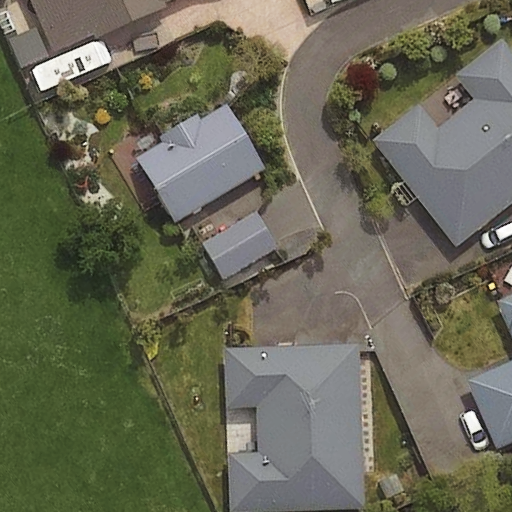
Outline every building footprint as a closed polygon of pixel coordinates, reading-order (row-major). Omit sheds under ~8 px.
[(25,0),(50,52),(165,0),(25,0)] [(45,59),(32,28),(2,40),(16,72),(45,59)] [(511,197),(511,60),(495,40),(449,76),(468,100),(431,129),(413,105),(368,141),(451,245),(511,197)] [(261,171),(221,104),(195,120),(192,115),(157,136),(160,141),(130,159),(169,225),(261,171)] [(272,244),(247,205),(195,238),(221,277),(272,244)] [(511,292),(491,302),(511,347),(511,358),(463,381),(494,449),(511,440),(511,292)] [(354,343),(219,348),(221,407),(251,406),(253,453),(224,454),(225,511),(263,511),(359,509),(354,343)]
